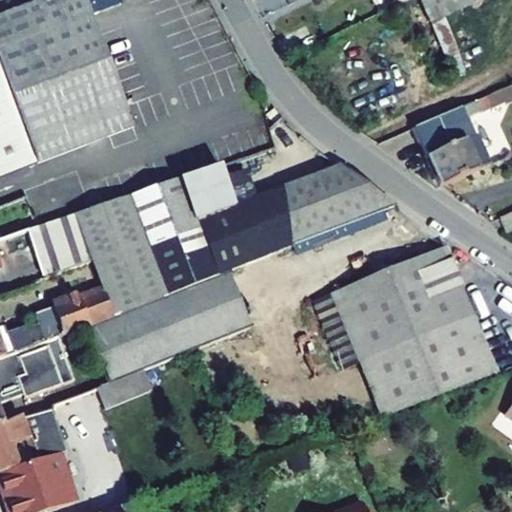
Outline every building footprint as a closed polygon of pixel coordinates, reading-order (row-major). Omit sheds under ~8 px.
[(0,64),(25,113),(119,67),(99,14),(106,11),(101,0),(43,0),(0,16),(0,64)] [(418,0),(452,78),(466,72),(441,15),(468,3),(467,0),(418,0)] [(119,67),(25,113),(0,64),(0,178),(45,162),(45,161),(141,125),(119,67)] [(511,86),(475,103),(480,114),(508,101),(509,104),(511,102),(511,86)] [(480,114),(475,103),(461,109),(474,136),(485,131),(477,115),(480,114)] [(273,125),(282,117),(273,108),(265,115),(273,125)] [(474,136),(461,109),(413,130),(440,188),(490,165),(483,149),(480,150),(474,136)] [(223,179),(220,167),(179,180),(192,222),(232,209),(223,179)] [(394,208),(340,168),(282,188),(291,248),(394,208)] [(179,180),(73,217),(91,263),(103,295),(112,318),(227,273),(291,248),(282,188),(256,198),(247,171),(223,179),(232,209),(192,222),(179,180)] [(511,213),(499,220),(505,233),(511,230),(511,213)] [(0,271),(11,267),(35,259),(42,280),(91,263),(73,217),(0,241),(0,271)] [(495,373),(444,249),(315,301),(342,370),(358,363),(381,419),(495,373)] [(112,318),(99,323),(121,381),(143,372),(193,352),(250,329),(227,273),(112,318)] [(0,358),(55,339),(60,337),(60,338),(85,328),(99,323),(112,318),(103,295),(79,303),(78,300),(33,315),(37,326),(28,328),(28,327),(4,336),(1,328),(0,328),(0,358)] [(109,386),(121,381),(99,323),(85,328),(109,386)] [(72,383),(55,339),(0,358),(0,404),(21,397),(23,401),(72,383)] [(109,386),(96,390),(104,410),(151,392),(143,372),(121,381),(109,386)] [(0,474),(0,488),(7,511),(51,511),(74,504),(58,458),(66,455),(51,410),(21,419),(38,462),(0,474)] [(0,422),(0,474),(38,462),(21,419),(20,418),(2,426),(1,422),(0,422)] [(292,473),(308,467),(304,456),(288,462),(292,473)] [(148,511),(173,511),(200,503),(194,486),(145,502),(148,511)] [(148,511),(145,502),(114,511),(148,511)]
